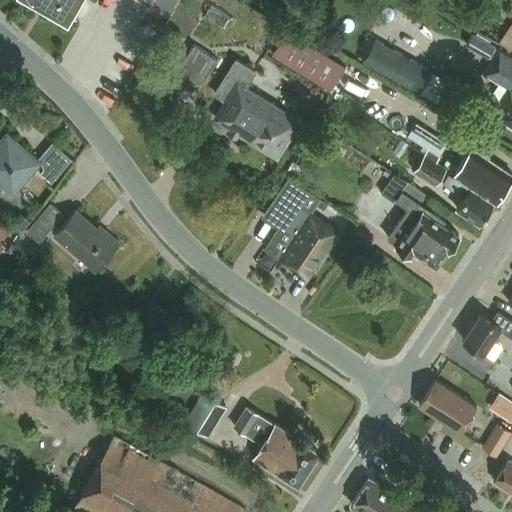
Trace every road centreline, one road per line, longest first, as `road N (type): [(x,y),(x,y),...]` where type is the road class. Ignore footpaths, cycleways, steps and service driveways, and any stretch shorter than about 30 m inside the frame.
road 1 (residential): [(395,396),(205,265),(111,148),(15,49)]
road 2 (secondary): [(395,396),(511,226)]
road 3 (residential): [(474,511),(457,500),(468,483),(376,424)]
